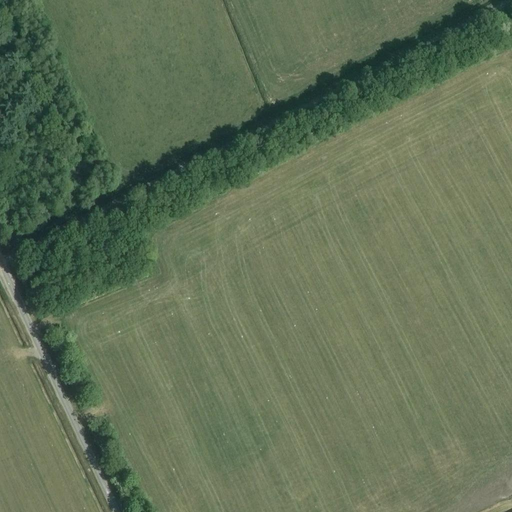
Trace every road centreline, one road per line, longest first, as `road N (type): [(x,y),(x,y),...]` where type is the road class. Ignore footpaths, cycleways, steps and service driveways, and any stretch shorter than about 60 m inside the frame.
road 1 (track): [(510,0),(0,263)]
road 2 (unclassified): [(116,511),(0,263)]
